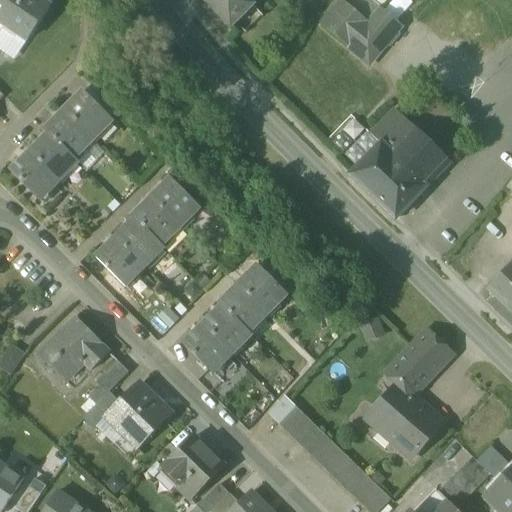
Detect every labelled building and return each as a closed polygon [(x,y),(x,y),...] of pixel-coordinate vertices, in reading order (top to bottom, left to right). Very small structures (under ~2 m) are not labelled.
[(0,0),(0,24),(5,28),(23,0),(0,0)] [(35,0),(23,0),(5,28),(27,43),(50,10),(35,0)] [(199,0),(221,20),(238,0),(199,0)] [(344,0),(342,3),(341,2),(321,26),(369,66),(401,27),(380,8),(386,0),(344,0)] [(111,123),(83,95),(64,113),(92,142),(111,123)] [(92,142),(64,113),(45,133),(48,136),(49,136),(74,161),(74,160),(92,142)] [(397,116),(376,137),(387,147),(356,179),(403,224),(454,171),(397,116)] [(48,136),(30,155),(58,183),(77,164),(74,160),(74,161),(49,136),(48,136)] [(58,183),(30,155),(11,174),(40,202),(58,183)] [(171,183),(153,202),(181,231),(201,211),(171,183)] [(181,231),(153,202),(134,221),(135,223),(136,223),(163,250),(163,249),(181,231)] [(163,250),(136,223),(135,223),(117,241),(145,269),(164,251),(163,249),(163,250)] [(145,269),(117,241),(98,260),(126,288),(145,269)] [(511,265),(488,290),(509,310),(511,306),(511,265)] [(287,297),(258,269),(239,288),(268,316),(287,297)] [(268,316),(239,288),(220,307),(223,310),(223,309),(249,335),(268,316)] [(249,335),(223,309),(223,310),(204,328),(233,357),(252,338),(249,335)] [(78,321),(40,357),(53,370),(66,383),(84,366),(87,369),(89,367),(93,371),(110,355),(102,347),(103,347),(78,321)] [(204,328),(186,346),(214,375),(233,357),(204,328)] [(429,333),(393,371),(403,381),(416,393),(452,355),(429,333)] [(11,347),(0,363),(0,370),(10,377),(25,357),(11,347)] [(116,363),(95,385),(98,389),(106,397),(108,394),(128,375),(116,363)] [(416,393),(403,381),(399,385),(412,397),(416,393)] [(172,417),(140,385),(119,405),(104,420),(105,422),(136,452),(172,417)] [(412,397),(399,385),(368,419),(413,460),(444,426),(412,397)] [(98,389),(88,399),(96,407),(106,397),(98,389)] [(96,407),(82,421),(94,433),(105,422),(104,420),(119,405),(108,394),(106,397),(96,407)] [(285,398),(269,416),(279,425),(295,408),(285,398)] [(295,408),(279,425),(288,434),(304,416),(295,408)] [(304,416),(288,434),(297,442),(313,425),(304,416)] [(313,425),(297,442),(305,451),(322,433),(313,425)] [(322,433),(305,451),(314,459),(330,442),(322,433)] [(224,468),(194,438),(163,469),(181,486),(178,489),(190,502),(224,468)] [(330,442),(314,459),(322,467),(339,450),(330,442)] [(476,460),(493,476),(507,462),(490,446),(476,460)] [(339,450),(322,467),(331,476),(347,458),(339,450)] [(347,458),(331,476),(340,484),(356,467),(347,458)] [(474,458),(439,492),(457,510),(491,476),(474,458)] [(0,511),(2,511),(25,480),(0,463),(0,511)] [(356,467),(340,484),(348,492),(365,475),(356,467)] [(511,511),(511,472),(490,495),(501,506),(497,510),(498,511),(511,511)] [(39,475),(14,511),(16,511),(30,511),(50,482),(39,475)] [(365,475),(348,492),(357,501),(373,484),(365,475)] [(373,484),(357,501),(365,509),(382,492),(373,484)] [(220,486),(197,508),(200,511),(213,511),(229,496),(220,486)] [(382,492),(365,509),(368,511),(380,511),(391,501),(382,492)] [(459,511),(457,510),(439,492),(438,493),(449,505),(442,511),(459,511)] [(84,511),(58,494),(45,511),(84,511)] [(265,511),(250,497),(252,496),(250,494),(239,505),(232,511),(265,511)] [(213,511),(232,511),(239,505),(229,496),(213,511)]
